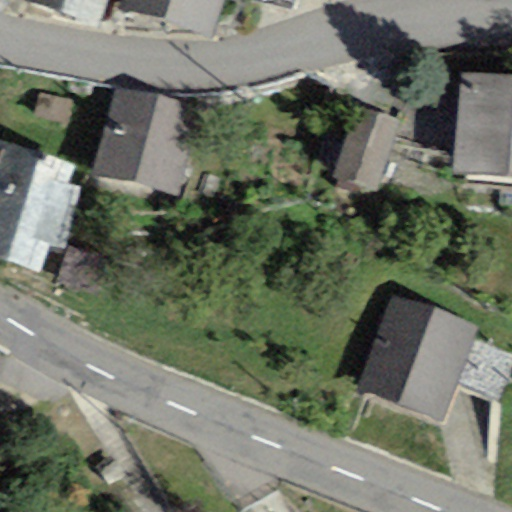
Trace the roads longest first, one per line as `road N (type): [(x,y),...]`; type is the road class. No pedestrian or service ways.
road 1 (tertiary): [(0,48),(140,78),(205,80),(381,23),(511,22)]
road 2 (tertiary): [(433,511),(81,367),(0,325)]
